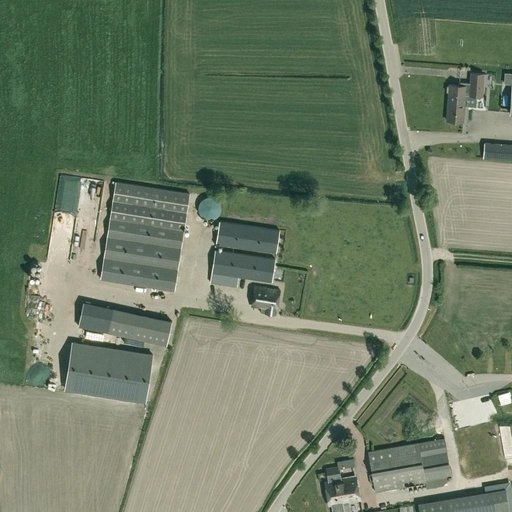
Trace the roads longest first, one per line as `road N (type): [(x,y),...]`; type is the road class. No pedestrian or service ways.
road 1 (unclassified): [(273,511),(403,344),(425,303),(426,253),(376,0)]
road 2 (unknown): [(351,409),(376,495),(433,492),(459,479),(439,390),(403,344)]
